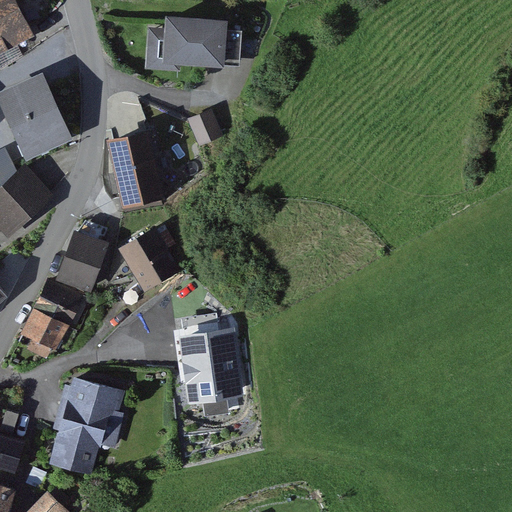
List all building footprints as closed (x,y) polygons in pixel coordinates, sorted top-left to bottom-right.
[(0,21),(0,63),(35,46),(18,12),(0,21)] [(165,25),(163,74),(224,76),(226,27),(165,25)] [(0,110),(24,166),(72,145),(44,80),(0,98),(0,110)] [(192,100),(202,129),(226,121),(215,91),(192,100)] [(122,208),(162,199),(150,144),(109,153),(122,208)] [(0,202),(0,232),(6,240),(51,201),(30,177),(0,202)] [(120,250),(143,291),(179,271),(156,230),(120,250)] [(73,236),(54,281),(80,291),(86,294),(104,250),(73,236)] [(80,291),(54,281),(48,278),(36,306),(68,319),(80,291)] [(0,310),(10,302),(0,291),(0,310)] [(54,353),(68,319),(36,306),(22,339),(54,353)] [(178,343),(185,403),(242,396),(235,337),(178,343)] [(112,447),(127,397),(74,380),(49,459),(89,471),(98,442),(112,447)] [(0,471),(15,475),(23,446),(0,440),(0,471)] [(22,503),(31,511),(58,511),(78,493),(56,470),(22,503)] [(0,511),(6,511),(11,500),(0,496),(0,511)]
